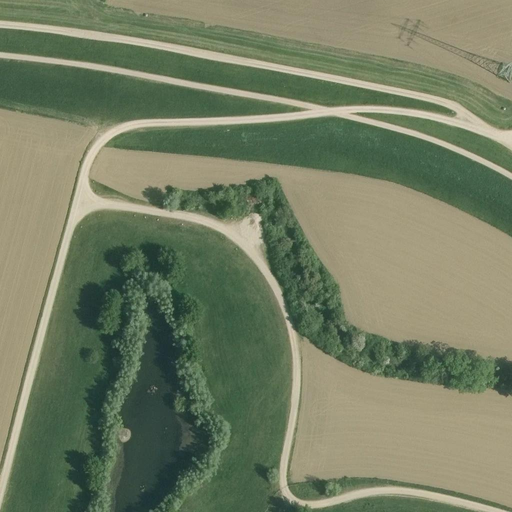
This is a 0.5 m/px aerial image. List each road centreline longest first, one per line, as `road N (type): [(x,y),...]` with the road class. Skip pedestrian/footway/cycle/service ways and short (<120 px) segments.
road 1 (track): [(0,474),(65,231),(100,141),(112,133),(127,125),(367,110),(511,140)]
road 2 (track): [(77,200),(202,220),(246,244),(269,272),(297,347),(281,488),(295,504),(408,491),(491,511)]
road 3 (track): [(488,130),(431,97),(157,43),(0,24)]
